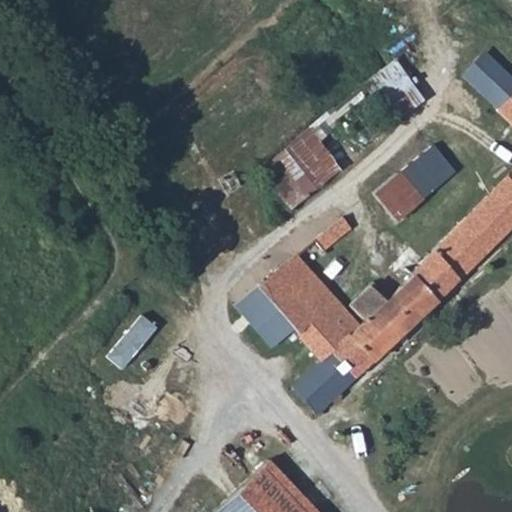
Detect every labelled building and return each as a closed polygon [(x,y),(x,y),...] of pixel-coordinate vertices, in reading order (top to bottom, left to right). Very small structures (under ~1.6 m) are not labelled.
[(292,211),(427,96),(393,56),(258,171),(292,211)] [(497,104),(511,90),(511,71),(496,56),(472,81),(497,104)] [(332,347),(356,373),(511,220),(511,90),(497,104),(511,119),(511,171),(509,175),(506,173),(422,254),(411,243),(389,265),(402,279),(383,297),(367,281),(348,299),(363,317),(356,323),(307,265),(327,252),(323,245),(350,226),(342,215),(235,304),(257,327),(277,310),(292,328),(319,357),(332,347)] [(398,170),(371,191),(394,220),(420,199),(398,170)] [(271,344),(292,328),(277,310),(257,327),(271,344)] [(294,383),(317,408),(356,373),(332,347),(319,357),(294,383)] [(211,511),(313,511),(265,461),(211,511)]
